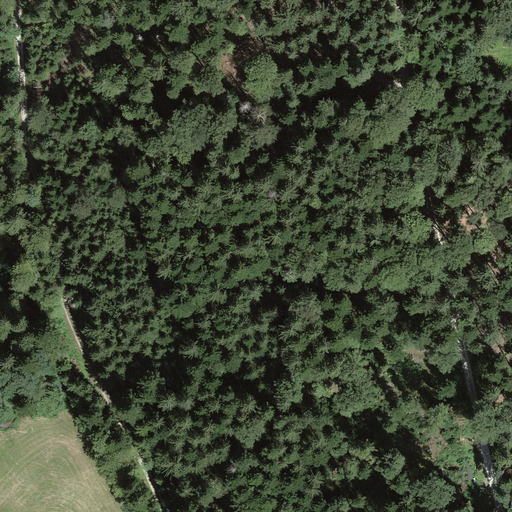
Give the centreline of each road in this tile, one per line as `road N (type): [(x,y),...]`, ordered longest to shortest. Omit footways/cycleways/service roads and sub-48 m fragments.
road 1 (track): [(16,0),(37,202),(64,310),(141,459),(159,511)]
road 2 (track): [(398,0),(422,197),(489,511)]
road 3 (track): [(322,0),(412,121)]
